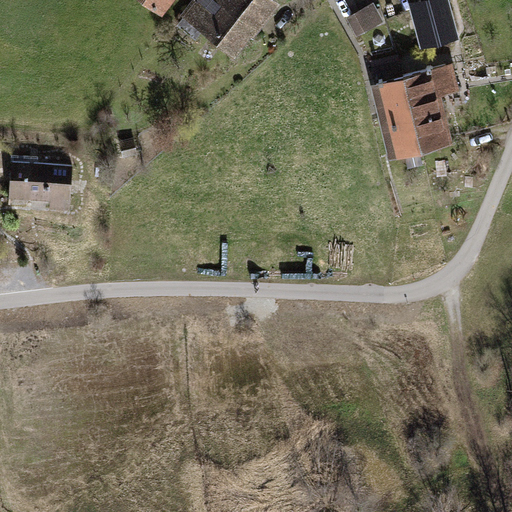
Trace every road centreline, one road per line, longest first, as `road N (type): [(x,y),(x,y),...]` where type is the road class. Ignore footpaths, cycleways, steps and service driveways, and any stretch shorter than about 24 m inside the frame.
road 1 (unclassified): [(511,151),(467,254),(427,287),(136,288),(0,300)]
road 2 (track): [(448,275),(476,422),(506,511)]
